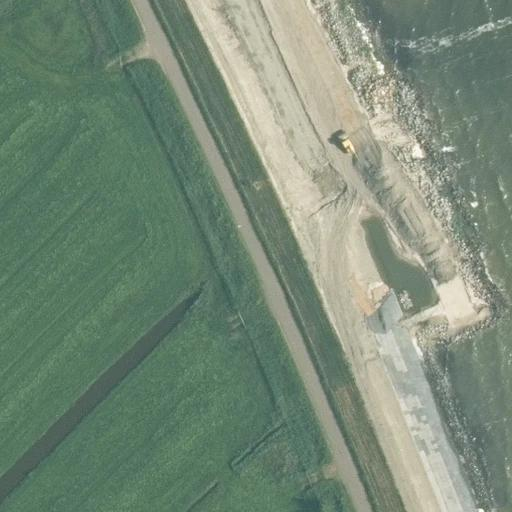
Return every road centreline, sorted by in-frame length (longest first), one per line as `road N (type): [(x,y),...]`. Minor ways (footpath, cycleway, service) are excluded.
road 1 (tertiary): [(365,511),(145,0)]
road 2 (track): [(56,511),(232,340),(284,315)]
road 3 (track): [(0,50),(35,83),(79,96),(173,56)]
